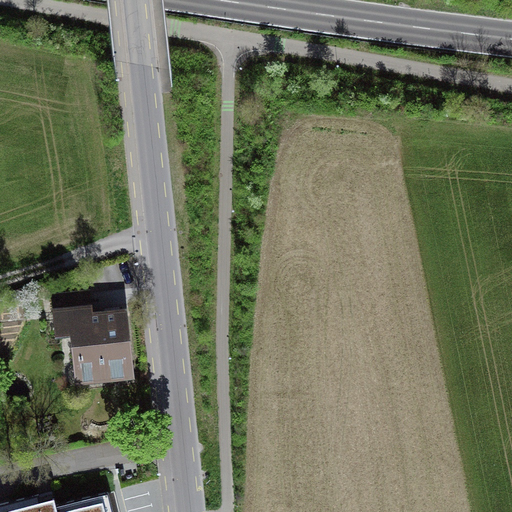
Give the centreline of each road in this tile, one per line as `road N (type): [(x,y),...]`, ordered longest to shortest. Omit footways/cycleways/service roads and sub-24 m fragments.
road 1 (track): [(511,90),(0,0)]
road 2 (residential): [(188,511),(135,0)]
road 3 (track): [(224,511),(219,309),(239,48)]
road 4 (secondary): [(511,38),(225,0)]
road 5 (track): [(160,240),(0,287)]
